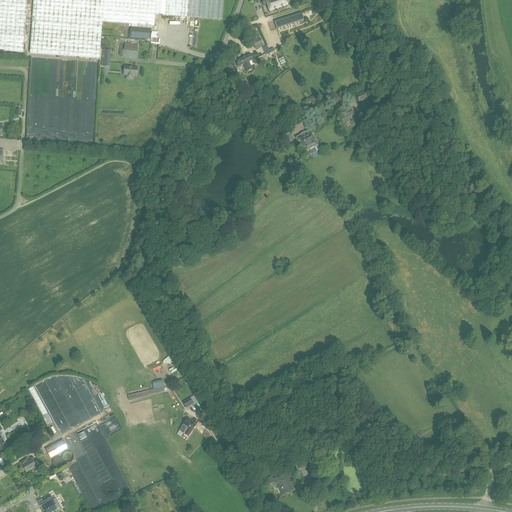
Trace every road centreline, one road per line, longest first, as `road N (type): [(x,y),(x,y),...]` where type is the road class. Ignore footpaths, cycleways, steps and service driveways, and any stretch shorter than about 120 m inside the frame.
road 1 (unclassified): [(492,474),(404,471),(333,437),(244,425),(223,409),(161,314),(147,278),(151,178),(242,0)]
road 2 (unknown): [(174,138),(226,119),(284,134),(336,103),(357,109)]
